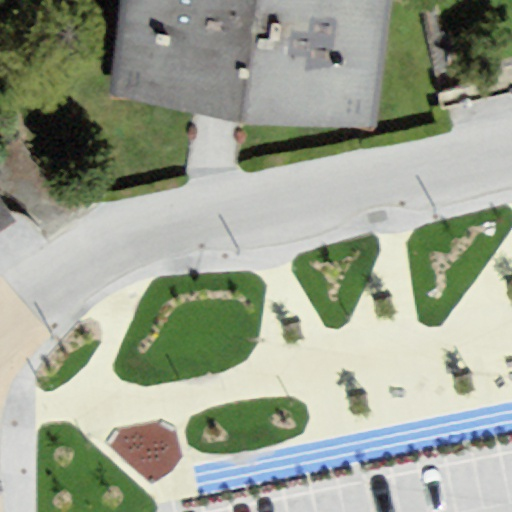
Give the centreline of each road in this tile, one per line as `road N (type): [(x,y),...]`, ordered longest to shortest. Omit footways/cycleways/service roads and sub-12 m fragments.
road 1 (unknown): [(511,362),(8,454),(14,511)]
road 2 (residential): [(0,321),(96,248),(164,218),(511,139)]
